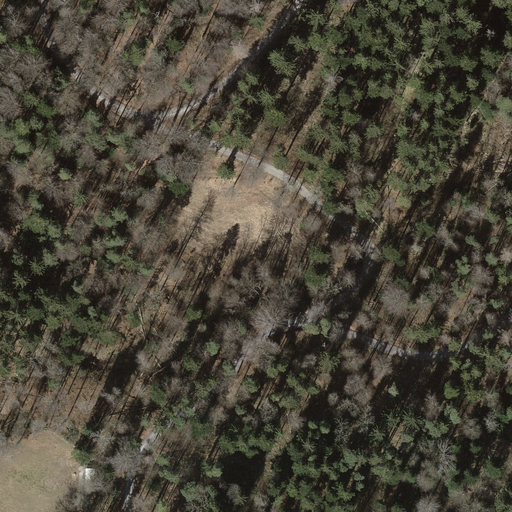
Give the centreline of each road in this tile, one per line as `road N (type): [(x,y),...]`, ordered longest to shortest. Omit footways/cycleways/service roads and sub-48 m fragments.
road 1 (track): [(300,0),(214,92),(176,112),(142,116),(83,87),(47,35),(45,0)]
road 2 (track): [(142,116),(289,182),(360,236),(368,259),(360,280),(304,321)]
road 3 (track): [(304,321),(252,342),(218,387),(145,443),(128,511)]
road 4 (track): [(118,180),(151,221),(148,245),(136,255),(68,268),(0,255)]
road 5 (track): [(304,321),(415,356),(446,352),(511,313)]
road 6 (track): [(253,163),(233,172),(107,180)]
